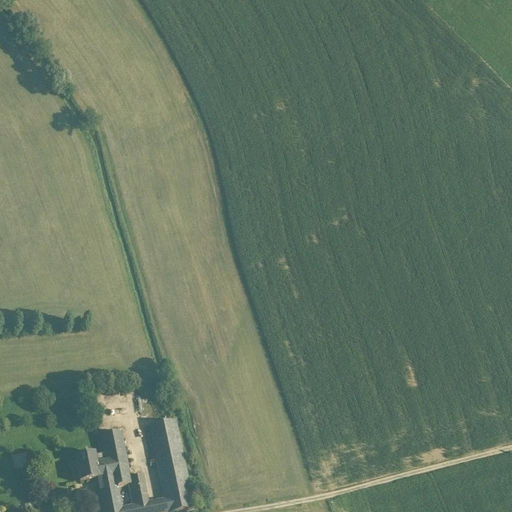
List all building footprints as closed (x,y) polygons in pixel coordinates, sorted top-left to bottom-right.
[(176,422),(149,427),(164,499),(166,511),(177,511),(194,509),(176,422)] [(121,433),(100,437),(105,462),(110,489),(127,486),(131,485),(130,479),(121,433)] [(14,467),(28,465),(26,452),(12,455),(14,467)] [(110,489),(105,462),(97,463),(95,454),(75,458),(79,483),(95,480),(98,494),(110,491),(110,489)] [(144,477),(130,479),(131,485),(127,486),(131,506),(149,502),(144,477)] [(110,491),(98,494),(101,511),(121,511),(121,508),(117,488),(110,489),(110,491)] [(131,506),(121,508),(121,511),(166,511),(164,499),(149,502),(131,506)]
